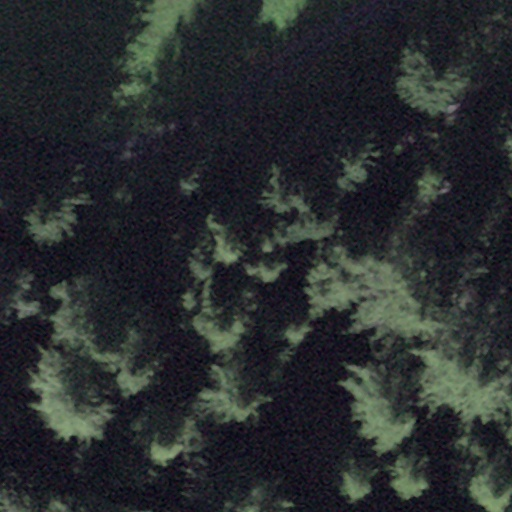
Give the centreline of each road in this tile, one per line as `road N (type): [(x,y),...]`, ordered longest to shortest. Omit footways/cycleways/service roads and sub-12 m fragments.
road 1 (track): [(0,135),(39,148),(137,143),(215,111),(369,0)]
road 2 (track): [(352,325),(0,345)]
road 3 (track): [(511,163),(352,325)]
road 4 (track): [(511,342),(352,325)]
